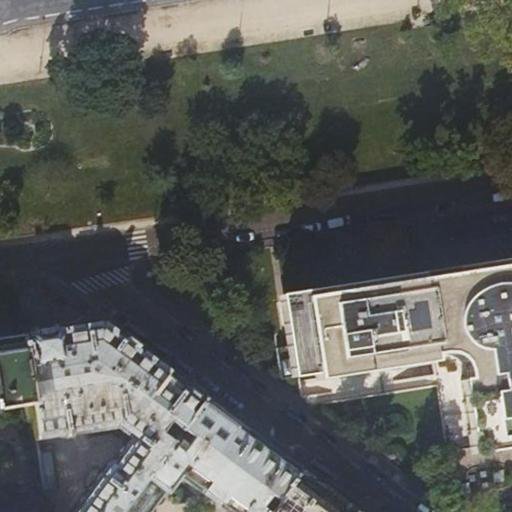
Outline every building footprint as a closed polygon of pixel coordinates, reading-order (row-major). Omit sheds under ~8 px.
[(511,264),(307,296),(284,300),(290,354),(274,356),(278,382),(432,355),(439,355),(448,355),(451,356),(455,358),(461,365),(463,370),(465,378),(459,380),(469,448),(445,451),(453,511),(460,508),(474,502),(489,498),(501,497),(509,498),(511,498),(511,264)] [(40,334),(19,337),(30,405),(36,439),(111,427),(128,440),(110,463),(107,462),(102,464),(66,511),(116,511),(169,442),(156,433),(165,421),(178,430),(201,400),(100,325),(40,334)] [(0,409),(30,405),(19,337),(0,339),(0,409)] [(201,400),(178,430),(169,442),(116,511),(145,511),(162,490),(166,492),(179,476),(227,511),(266,511),(297,471),(280,458),(279,459),(250,437),(217,412),(201,400)] [(38,451),(44,489),(59,488),(53,449),(38,451)] [(324,491),(297,471),(266,511),(347,511),(350,510),(324,491)]
